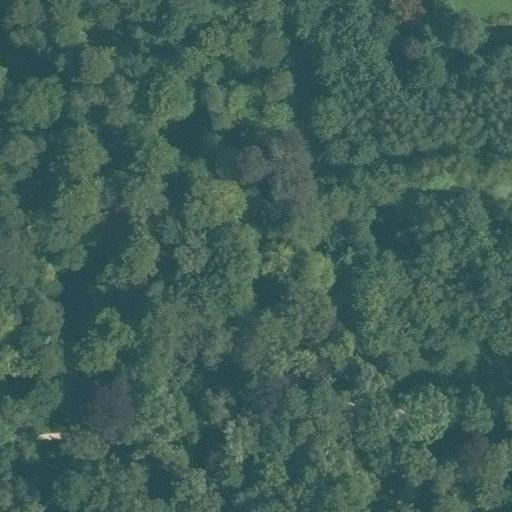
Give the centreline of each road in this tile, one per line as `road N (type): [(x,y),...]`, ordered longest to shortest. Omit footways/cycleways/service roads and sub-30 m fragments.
road 1 (track): [(0,445),(380,419)]
road 2 (track): [(380,419),(511,410)]
